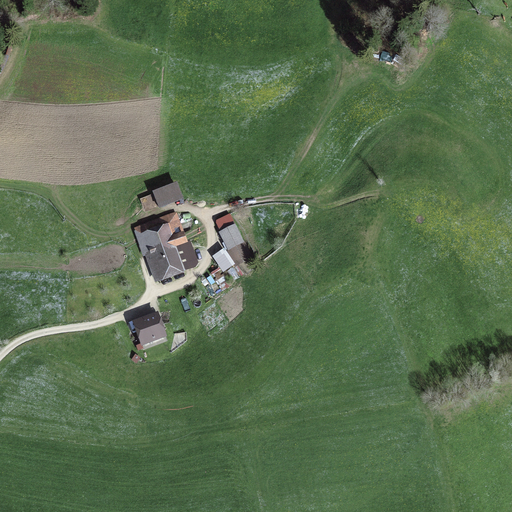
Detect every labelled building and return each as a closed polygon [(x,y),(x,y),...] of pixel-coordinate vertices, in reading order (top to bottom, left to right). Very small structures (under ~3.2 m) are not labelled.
[(180,198),(175,185),(139,199),(144,212),(180,198)] [(194,263),(176,214),(135,229),(144,254),(151,251),(160,275),(194,263)] [(229,217),(218,222),(224,234),(222,235),(229,251),(242,244),(229,217)] [(223,270),(236,262),(225,245),(213,252),(223,270)] [(245,258),(241,253),(246,250),(243,246),(232,253),(238,262),(245,258)] [(156,318),(137,325),(143,342),(162,335),(156,318)]
